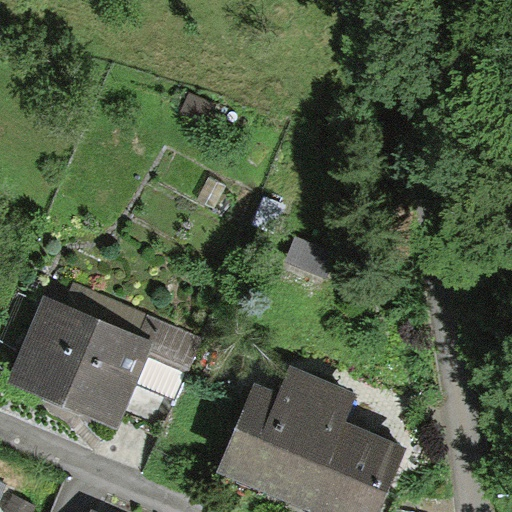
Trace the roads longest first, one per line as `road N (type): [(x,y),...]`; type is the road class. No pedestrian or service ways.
road 1 (residential): [(477,511),(394,0)]
road 2 (residential): [(186,511),(0,431)]
